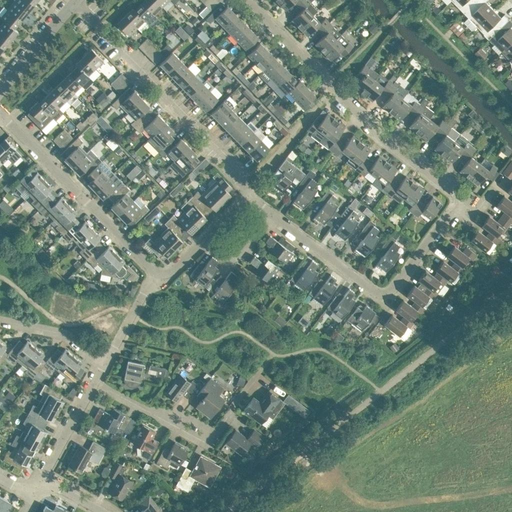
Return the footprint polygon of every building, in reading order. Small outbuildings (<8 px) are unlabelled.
[(35,4),(30,0),(15,0),(14,1),(28,12),(35,4)] [(162,7),(155,0),(144,0),(142,2),(154,14),(162,7)] [(210,10),(219,1),(217,0),(211,0),(206,6),(210,10)] [(298,6),(304,0),(280,0),(278,2),(286,10),(294,2),(298,6)] [(302,10),(292,20),(300,28),(313,15),(319,9),(312,1),(312,0),(304,0),(298,6),(302,10)] [(464,13),(477,0),(452,0),(464,13)] [(477,26),(494,10),(486,2),(487,0),(477,0),(464,13),(477,26)] [(28,12),(14,1),(7,9),(21,20),(28,12)] [(135,9),(134,10),(145,20),(149,25),(150,26),(158,18),(154,14),(142,2),(135,9)] [(223,26),(235,14),(227,6),(219,14),(215,10),(206,19),(210,23),(215,18),(223,26)] [(133,8),(125,15),(137,28),(142,33),(149,25),(145,20),(134,10),(135,9),(133,8)] [(21,20),(7,9),(0,18),(4,21),(14,29),(21,20)] [(492,36),(510,19),(505,14),(502,18),(494,10),(477,26),(489,39),(492,36)] [(230,34),(243,22),(235,14),(223,26),(230,34)] [(137,28),(125,15),(117,23),(129,35),(137,28)] [(320,32),(329,22),(325,18),(320,23),(313,15),(300,28),(307,36),(316,28),(320,32)] [(200,21),(199,21),(196,17),(191,21),(195,26),(200,21)] [(502,52),(511,42),(511,28),(511,27),(511,26),(511,21),(510,19),(492,36),(489,39),(494,44),(502,52)] [(4,21),(0,25),(0,31),(11,40),(18,32),(14,29),(4,21)] [(238,41),(250,29),(243,22),(230,34),(238,41)] [(323,52),(341,34),(329,22),(320,32),(324,36),(315,44),(323,52)] [(462,27),(457,22),(451,27),(456,33),(462,27)] [(373,24),(368,29),(372,34),(378,28),(373,24)] [(258,37),(250,29),(238,41),(246,49),(258,37)] [(11,40),(0,31),(0,45),(4,49),(11,40)] [(353,47),(349,42),(341,34),(323,52),(331,60),(339,52),(343,56),(353,47)] [(142,51),(151,42),(147,38),(138,47),(142,51)] [(207,45),(204,42),(201,39),(198,42),(204,48),(207,45)] [(147,55),(156,47),(151,42),(142,51),(147,55)] [(511,42),(502,52),(510,60),(511,58),(511,42)] [(164,55),(172,48),(168,43),(160,51),(164,55)] [(255,63),(268,51),(260,43),(248,55),(255,63)] [(151,60),(160,51),(156,47),(147,55),(151,60)] [(91,48),(83,56),(95,69),(103,61),(91,48)] [(214,57),(211,53),(207,49),(203,52),(208,56),(211,60),(214,57)] [(155,64),(164,55),(160,51),(151,60),(155,64)] [(263,71),(275,58),(268,51),(255,63),(263,71)] [(167,72),(180,60),(172,52),(160,64),(167,72)] [(95,69),(83,56),(75,64),(77,66),(88,76),(95,69)] [(271,78),(283,66),(275,58),(263,71),(271,78)] [(175,80),(187,68),(180,60),(167,72),(175,80)] [(229,72),(226,69),(222,64),(218,68),(223,72),(226,75),(229,72)] [(374,80),(378,75),(365,64),(357,75),(361,78),(354,88),(363,94),(374,80)] [(90,78),(88,76),(77,66),(70,73),(82,85),(90,78)] [(278,86),(290,74),(283,66),(271,78),(278,86)] [(243,75),(239,72),(235,67),(232,70),(239,78),(243,75)] [(183,87),(195,75),(187,68),(175,80),(183,87)] [(82,85),(70,73),(62,80),(74,93),(82,85)] [(115,88),(126,77),(122,73),(110,84),(115,88)] [(298,82),(298,81),(290,74),(278,86),(286,94),(288,92),(287,92),(298,82)] [(190,95),(202,83),(195,75),(183,87),(190,95)] [(250,83),(246,79),(243,75),(239,78),(243,82),(247,86),(250,83)] [(119,93),(130,82),(126,77),(115,88),(119,93)] [(385,93),(393,83),(388,79),(383,86),(374,80),(363,94),(372,101),(381,90),(385,93)] [(74,93),(62,80),(54,88),(66,100),(70,104),(78,97),(74,93)] [(295,100),(307,88),(300,80),(298,81),(298,82),(287,92),(288,92),(295,100)] [(198,103),(210,91),(202,83),(190,95),(198,103)] [(391,113),(403,98),(394,92),(398,86),(393,83),(385,93),(390,97),(382,106),(391,113)] [(66,100),(54,88),(47,96),(58,108),(66,100)] [(317,99),(314,96),(315,96),(307,88),(295,100),(305,110),(317,99)] [(128,112),(142,98),(134,91),(131,94),(126,90),(112,104),(116,109),(120,105),(128,112)] [(218,99),(210,91),(198,103),(205,111),(218,99)] [(256,100),(252,95),(248,92),(245,95),(253,103),(256,100)] [(412,114),(420,103),(406,93),(403,98),(391,113),(400,120),(407,110),(412,114)] [(98,102),(100,105),(104,108),(111,100),(106,95),(98,102)] [(58,108),(47,96),(39,103),(51,115),(58,108)] [(150,106),(142,98),(128,112),(135,120),(131,124),(135,128),(150,114),(146,110),(150,106)] [(424,98),(420,103),(412,114),(416,117),(409,127),(418,133),(429,119),(434,113),(425,106),(428,101),(424,98)] [(231,109),(234,107),(233,106),(233,104),(228,100),(227,100),(226,99),(223,101),(211,113),(219,121),(231,109)] [(51,115),(39,103),(37,101),(29,109),(31,111),(27,114),(42,130),(54,118),(51,115)] [(280,114),(276,110),(273,106),(270,109),(277,117),(280,114)] [(226,129),(239,117),(231,109),(219,121),(226,129)] [(93,112),(85,120),(88,123),(90,125),(98,117),(93,112)] [(319,142),(336,120),(327,113),(320,122),(315,119),(307,129),(312,133),(311,135),(319,142)] [(151,136),(165,122),(158,115),(154,118),(150,114),(135,128),(140,133),(144,129),(151,136)] [(291,124),(280,114),(277,117),(287,127),(291,124)] [(234,137),(246,124),(239,117),(226,129),(234,137)] [(438,125),(429,119),(418,133),(427,140),(434,131),(438,134),(447,124),(442,120),(438,125)] [(80,130),(88,123),(85,120),(82,123),(80,121),(76,125),(80,130)] [(345,127),(336,120),(319,142),(333,152),(341,141),(336,138),(345,127)] [(159,152),(173,138),(169,134),(173,130),(165,122),(151,136),(147,140),(159,152)] [(285,136),(288,133),(279,123),(276,126),(285,136)] [(241,144),(254,132),(246,124),(234,137),(241,144)] [(460,134),(451,127),(447,124),(438,134),(443,138),(434,149),(443,156),(460,134)] [(57,144),(68,133),(64,129),(53,140),(57,144)] [(249,152),(261,140),(254,132),(241,144),(249,152)] [(61,149),(73,138),(68,133),(57,144),(61,149)] [(464,156),(472,146),(467,143),(468,141),(460,134),(443,156),(452,162),(459,153),(464,156)] [(350,157),(361,142),(353,135),(345,145),(341,141),(333,152),(337,155),(341,150),(350,157)] [(83,141),(78,137),(63,151),(68,155),(64,159),(72,167),(86,153),(79,145),(83,141)] [(174,160),(189,146),(181,139),(177,142),(173,138),(159,152),(163,157),(167,153),(174,160)] [(0,143),(0,160),(2,163),(8,158),(13,163),(21,156),(5,139),(0,144),(0,143)] [(269,148),(261,140),(249,152),(257,160),(269,148)] [(350,157),(346,162),(360,172),(368,162),(363,158),(370,149),(361,142),(350,157)] [(118,145),(113,150),(118,154),(122,150),(118,145)] [(196,154),(189,146),(174,160),(170,164),(182,176),(197,162),(193,158),(196,154)] [(468,178),(480,163),(471,157),(476,150),(472,146),(464,156),(468,160),(460,171),(468,178)] [(87,175),(102,161),(97,156),(97,157),(90,149),(86,153),(72,167),(79,175),(83,171),(87,175)] [(377,177),(388,163),(379,156),(372,165),(368,162),(360,172),(364,176),(368,171),(377,177)] [(287,157),(278,168),(283,171),(282,173),(277,169),(271,176),(276,180),(272,186),(277,191),(278,189),(282,192),(285,189),(290,193),(305,173),(291,162),(292,161),(287,157)] [(106,165),(102,161),(87,175),(91,179),(88,183),(95,191),(110,177),(102,169),(106,165)] [(397,169),(388,163),(377,177),(386,184),(382,189),(386,193),(394,182),(390,179),(397,169)] [(488,170),(480,163),(468,178),(477,185),(484,175),(489,179),(497,168),(492,165),(488,170)] [(310,169),(299,184),(304,187),(293,202),(298,207),(299,205),(303,208),(317,190),(313,188),(317,182),(312,178),(316,173),(310,169)] [(29,195),(45,180),(37,172),(34,175),(29,171),(14,185),(22,193),(25,190),(29,195)] [(216,181),(209,188),(223,202),(231,194),(227,191),(232,187),(217,172),(212,177),(216,181)] [(403,198),(415,183),(406,176),(399,186),(394,182),(386,193),(391,196),(400,203),(403,198)] [(111,199),(125,185),(121,180),(117,184),(110,177),(95,191),(103,199),(107,195),(111,199)] [(347,179),(343,184),(348,188),(351,183),(347,179)] [(49,191),(52,188),(45,180),(29,195),(34,200),(31,203),(38,210),(53,195),(49,191)] [(424,190),(415,183),(403,198),(412,204),(408,210),(413,213),(421,203),(416,199),(424,190)] [(119,215),(133,201),(126,193),(130,189),(125,185),(111,199),(115,203),(111,207),(119,215)] [(223,202),(209,188),(201,195),(197,191),(193,196),(207,210),(211,206),(215,210),(223,202)] [(329,188),(320,199),(325,203),(313,218),(319,223),(320,221),(324,224),(338,206),(334,203),(338,198),(332,194),(334,192),(329,188)] [(53,220),(69,204),(61,197),(58,200),(53,195),(38,210),(46,218),(49,215),(53,220)] [(207,210),(193,196),(181,207),(185,211),(199,226),(207,218),(203,214),(207,210)] [(511,216),(511,201),(504,196),(497,205),(505,211),(501,217),(511,224),(511,222),(511,216)] [(425,206),(421,203),(413,213),(418,217),(421,211),(430,218),(442,204),(433,197),(425,206)] [(134,223),(149,209),(144,204),(140,208),(133,201),(119,215),(126,223),(130,219),(134,223)] [(77,212),(69,204),(53,220),(58,224),(55,227),(62,235),(77,220),(73,216),(77,212)] [(349,204),(341,215),(346,219),(334,234),(340,238),(341,237),(345,240),(358,222),(355,219),(358,214),(353,210),(355,208),(349,204)] [(199,226),(185,211),(177,219),(173,215),(169,219),(183,234),(187,230),(191,233),(199,226)] [(148,214),(144,218),(148,222),(152,218),(148,214)] [(511,224),(501,217),(497,222),(489,215),(481,225),(490,231),(497,236),(501,231),(508,236),(511,230),(511,224)] [(179,238),(183,234),(169,219),(164,223),(168,228),(161,235),(175,249),(183,241),(179,238)] [(82,224),(77,220),(62,235),(70,242),(73,239),(77,244),(93,229),(85,221),(82,224)] [(370,220),(361,231),(366,235),(355,250),(360,254),(361,253),(365,256),(379,238),(375,235),(379,230),(374,226),(375,224),(370,220)] [(101,237),(93,229),(77,244),(82,249),(79,252),(87,259),(102,245),(97,240),(101,237)] [(500,239),(497,236),(490,231),(486,237),(478,230),(470,240),(489,254),(500,239)] [(175,249),(161,235),(153,242),(149,238),(145,243),(159,257),(163,253),(167,257),(175,249)] [(291,251),(295,247),(285,239),(281,244),(270,235),(266,241),(271,245),(268,249),(286,262),(289,259),(290,260),(294,254),(291,251)] [(391,236),(382,247),(387,250),(375,265),(381,270),(382,268),(386,271),(400,254),(396,251),(400,246),(394,242),(396,240),(391,236)] [(106,249),(102,245),(87,259),(94,267),(97,264),(102,269),(117,254),(109,246),(106,249)] [(447,255),(455,262),(462,267),(469,257),(472,260),(477,255),(467,247),(463,252),(454,246),(447,255)] [(125,262),(117,254),(102,269),(101,274),(134,281),(139,276),(127,264),(124,267),(122,264),(125,262)] [(212,256),(203,268),(198,264),(190,275),(195,279),(193,281),(199,285),(200,284),(204,287),(217,269),(214,266),(218,261),(212,256)] [(279,267),(269,260),(266,265),(254,256),(250,262),(255,266),(252,269),(270,283),(273,279),(274,280),(279,275),(275,272),(279,267)] [(312,260),(309,263),(303,272),(298,268),(290,279),(295,283),(293,284),(299,289),(300,287),(304,290),(318,272),(314,270),(318,264),(312,260)] [(465,269),(462,267),(455,262),(451,267),(443,261),(436,270),(438,272),(448,279),(451,282),(454,284),(465,269)] [(437,294),(444,284),(448,279),(438,272),(434,277),(425,270),(418,280),(422,283),(426,286),(427,286),(437,294)] [(231,271),(222,282),(217,279),(209,290),(214,294),(212,295),(218,300),(219,298),(223,301),(237,283),(233,280),(237,275),(231,271)] [(331,274),(322,286),(317,282),(309,293),(313,297),(312,299),(318,303),(319,302),(323,304),(336,287),(332,284),(336,279),(331,274)] [(426,286),(422,283),(418,288),(414,285),(407,295),(415,301),(425,308),(437,294),(427,286),(426,286)] [(349,288),(340,300),(336,296),(327,307),(332,311),(331,313),(336,317),(337,316),(341,319),(355,301),(351,298),(355,293),(349,288)] [(421,314),(425,308),(415,301),(411,306),(403,300),(396,309),(404,316),(411,321),(418,311),(421,314)] [(374,323),(379,317),(374,314),(375,313),(371,310),(372,309),(366,305),(362,310),(357,306),(347,320),(352,323),(351,325),(357,329),(358,327),(362,330),(370,320),(374,323)] [(274,320),(282,326),(286,321),(278,314),(274,320)] [(417,326),(411,321),(404,316),(400,321),(392,314),(384,324),(400,335),(407,326),(413,331),(417,326)] [(22,364),(36,348),(27,341),(24,344),(19,340),(8,354),(6,356),(6,357),(14,363),(17,360),(22,364)] [(6,347),(0,341),(0,364),(6,357),(6,356),(8,354),(3,350),(6,347)] [(46,362),(41,358),(44,355),(36,348),(22,364),(27,369),(25,372),(33,378),(44,365),(44,364),(46,362)] [(60,373),(74,356),(65,349),(62,352),(57,348),(46,362),(44,364),(44,365),(52,371),(55,368),(60,373)] [(82,363),(74,356),(60,373),(65,377),(63,380),(71,387),(84,370),(79,366),(82,363)] [(124,377),(125,377),(125,378),(125,380),(125,381),(125,382),(126,383),(126,384),(127,385),(128,386),(129,386),(130,386),(132,387),(133,387),(134,387),(135,386),(136,386),(137,385),(138,385),(139,384),(139,383),(140,382),(140,381),(141,381),(144,364),(128,360),(124,377)] [(164,377),(165,369),(166,368),(150,365),(149,369),(157,371),(156,376),(164,377)] [(177,402),(184,392),(189,396),(197,385),(192,381),(190,383),(180,374),(166,393),(177,402)] [(204,385),(209,379),(204,375),(199,381),(204,385)] [(210,378),(209,379),(204,385),(196,395),(202,399),(196,406),(210,417),(224,399),(218,394),(223,388),(210,378)] [(43,395),(39,401),(59,411),(64,402),(60,399),(63,394),(45,384),(39,393),(43,395)] [(253,397),(243,410),(261,423),(267,415),(272,419),(285,403),(269,390),(260,402),(253,397)] [(290,395),(286,400),(296,408),(300,403),(290,395)] [(59,411),(39,401),(36,407),(33,405),(28,414),(46,424),(49,419),(53,421),(59,411)] [(99,408),(89,427),(100,434),(104,427),(115,433),(121,437),(124,431),(129,434),(136,421),(131,418),(114,409),(110,414),(99,408)] [(46,424),(28,414),(23,423),(26,425),(23,431),(42,441),(47,432),(43,429),(46,424)] [(138,446),(140,447),(141,455),(149,460),(159,441),(152,438),(155,431),(143,425),(134,441),(139,444),(138,446)] [(235,430),(226,442),(242,454),(251,443),(256,447),(264,437),(254,429),(247,439),(235,430)] [(42,441),(23,431),(20,437),(16,435),(11,444),(15,446),(30,454),(33,449),(37,451),(42,441)] [(79,444),(68,465),(82,472),(89,458),(98,463),(106,448),(93,441),(88,449),(79,444)] [(175,442),(169,453),(163,449),(156,462),(167,468),(171,460),(179,465),(188,449),(175,442)] [(28,466),(34,456),(30,454),(15,446),(11,452),(8,450),(3,460),(21,470),(24,464),(28,466)] [(186,467),(176,485),(188,491),(195,478),(209,486),(220,467),(201,456),(193,471),(186,467)] [(115,463),(109,474),(115,478),(115,477),(117,478),(109,492),(122,500),(132,481),(121,475),(124,469),(121,467),(121,466),(115,463)] [(0,496),(0,511),(8,511),(13,503),(0,496)] [(143,509),(141,510),(141,511),(140,511),(161,511),(149,496),(139,504),(143,509)]
